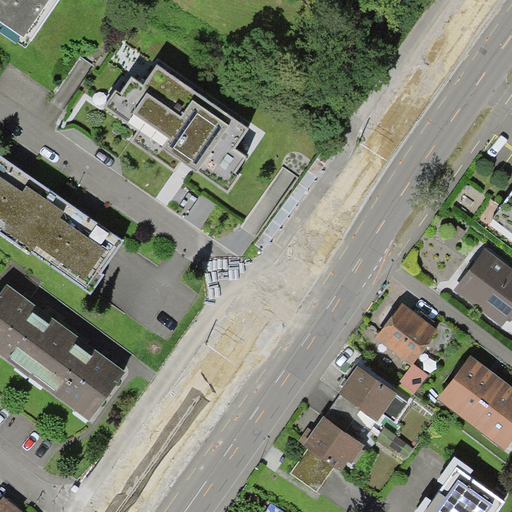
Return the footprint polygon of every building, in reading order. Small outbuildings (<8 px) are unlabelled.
[(0,0),(0,28),(25,46),(56,0),(0,0)] [(152,120),(130,104),(104,141),(127,157),(130,152),(168,179),(170,175),(175,178),(185,164),(181,161),(192,144),(154,117),(152,120)] [(123,239),(0,153),(0,230),(87,291),(123,239)] [(511,291),(511,275),(479,251),(453,286),(493,316),(511,291)] [(121,370),(0,281),(0,354),(86,417),(121,370)] [(431,318),(419,309),(414,314),(398,302),(375,332),(410,359),(433,328),(427,324),(431,318)] [(504,443),(511,432),(511,400),(506,396),(511,389),(467,355),(438,393),(504,443)] [(337,386),(340,388),(360,402),(374,412),(377,408),(391,418),(405,399),(390,389),(354,363),(337,386)] [(422,374),(409,364),(396,382),(408,391),(422,374)] [(340,388),(320,415),(341,430),(360,402),(340,388)] [(359,442),(341,430),(320,415),(319,414),(302,437),(308,442),(288,469),(315,488),(334,460),(339,463),(342,459),(345,461),(359,442)] [(492,511),(502,499),(454,466),(421,511),(492,511)] [(0,511),(14,511),(18,509),(0,494),(0,511)]
